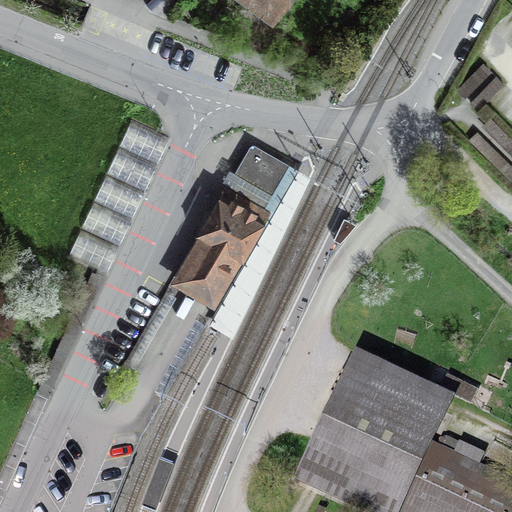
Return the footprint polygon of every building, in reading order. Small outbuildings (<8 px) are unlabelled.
[(244,0),(269,18),(282,0),(244,0)] [(503,82),(483,62),(456,89),(476,109),(503,82)] [(511,139),(490,118),(470,139),(511,180),(511,139)] [(106,273),(169,137),(131,120),(69,256),(106,273)] [(233,337),(311,176),(252,142),(250,147),(281,164),(266,190),(235,172),(230,169),(222,182),(233,188),(228,197),(260,215),(254,224),(263,229),(210,323),(233,337)] [(250,147),(235,172),(266,190),(281,164),(250,147)] [(254,224),(260,215),(228,197),(227,196),(201,240),(203,240),(180,279),(211,297),(234,259),(240,249),(246,249),(256,232),(254,225),(254,224)] [(348,220),(344,218),(335,236),(339,238),(342,239),(351,221),(348,220)] [(92,272),(37,391),(48,395),(103,276),(92,272)] [(438,420),(345,380),(304,476),(389,511),(511,511),(511,486),(425,450),(438,420)] [(156,511),(174,467),(159,462),(141,508),(150,511),(156,511)]
